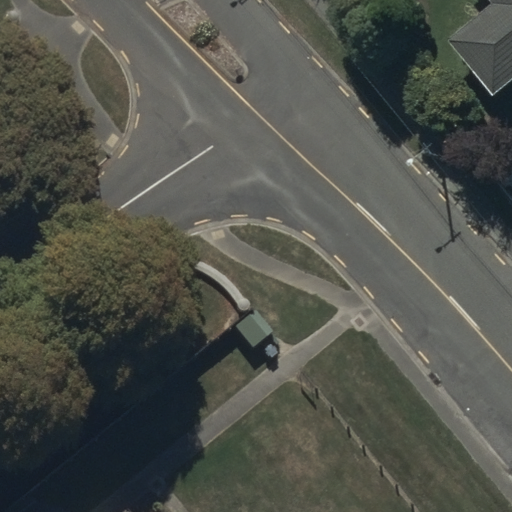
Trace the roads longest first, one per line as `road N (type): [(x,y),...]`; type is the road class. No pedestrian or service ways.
road 1 (residential): [(511,400),(252,89)]
road 2 (residential): [(252,89),(0,286)]
road 3 (residential): [(252,89),(209,86),(135,0)]
